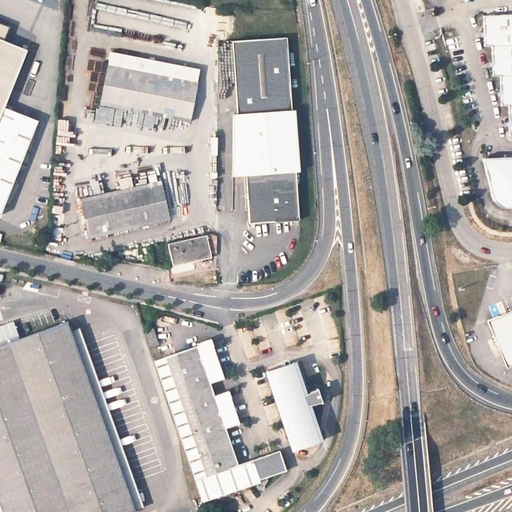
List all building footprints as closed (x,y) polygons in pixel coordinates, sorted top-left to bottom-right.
[(511,14),(483,15),(484,45),(492,45),(492,75),(500,75),(501,105),(508,104),(509,134),(511,134),(511,14)] [(0,212),(35,126),(1,113),(27,49),(0,38),(0,212)] [(287,41),(236,47),(243,114),(294,110),(287,41)] [(190,122),(197,82),(109,65),(102,105),(190,122)] [(298,221),(295,120),(294,110),(243,114),(233,115),(232,175),(234,175),(245,176),(249,223),(298,221)] [(511,206),(511,156),(482,157),(488,197),(489,201),(490,202),(492,205),(493,206),(496,207),(498,207),(511,206)] [(170,220),(162,181),(80,198),(88,238),(170,220)] [(49,240),(62,241),(65,199),(53,199),(49,240)] [(206,235),(167,243),(172,265),(211,257),(206,235)] [(511,364),(511,311),(487,322),(507,366),(511,364)] [(0,342),(17,337),(11,319),(0,322),(0,342)] [(131,511),(134,511),(70,331),(67,322),(21,338),(81,511),(131,511)] [(143,508),(79,328),(70,331),(134,511),(143,508)] [(158,345),(153,329),(145,331),(151,347),(158,345)] [(0,345),(0,508),(1,511),(81,511),(21,338),(0,345)] [(228,379),(214,340),(199,345),(156,359),(205,504),(266,482),(266,481),(291,472),(284,452),(257,461),(241,467),(228,430),(244,424),(231,390),(216,396),(213,384),(228,379)] [(299,455),(330,445),(317,407),(313,397),(301,361),(271,372),(299,455)] [(325,392),(313,397),(317,407),(330,404),(325,392)]
